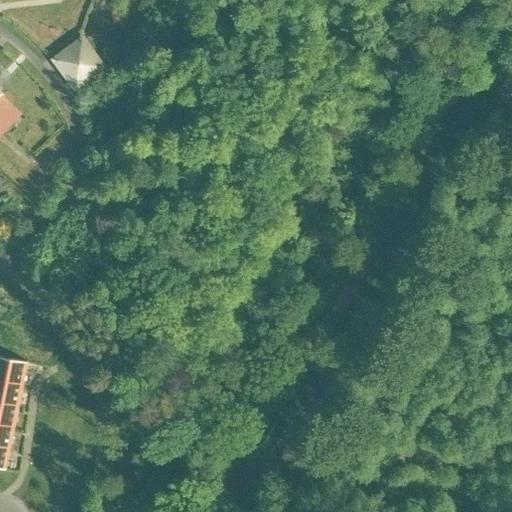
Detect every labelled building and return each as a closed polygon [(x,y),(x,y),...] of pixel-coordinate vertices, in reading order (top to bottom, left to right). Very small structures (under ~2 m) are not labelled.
[(100,67),(81,41),(55,60),(56,61),(61,58),(79,82),(74,85),(75,86),(100,67)] [(0,134),(0,135),(11,124),(8,121),(16,113),(19,115),(20,113),(0,94),(0,134)] [(0,379),(22,384),(26,362),(0,356),(0,379)] [(0,401),(18,406),(22,384),(0,379),(0,401)] [(0,424),(13,427),(18,406),(0,401),(0,424)] [(0,446),(9,448),(13,427),(0,424),(0,446)] [(0,469),(5,470),(9,448),(0,446),(0,469)]
